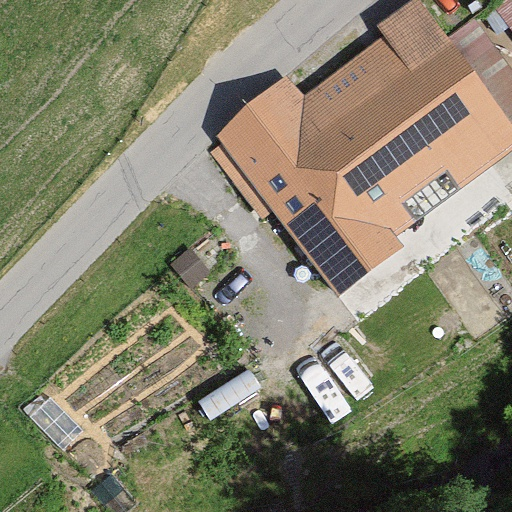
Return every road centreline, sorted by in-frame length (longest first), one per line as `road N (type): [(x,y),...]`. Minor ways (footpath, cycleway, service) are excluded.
road 1 (unclassified): [(329,0),(0,326)]
road 2 (unknown): [(511,192),(399,293),(345,310),(300,287),(194,133)]
